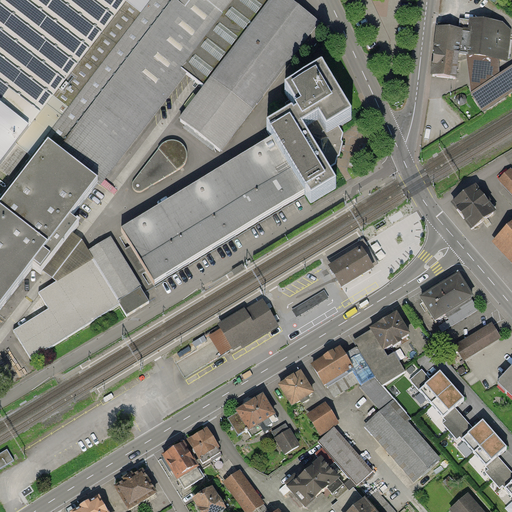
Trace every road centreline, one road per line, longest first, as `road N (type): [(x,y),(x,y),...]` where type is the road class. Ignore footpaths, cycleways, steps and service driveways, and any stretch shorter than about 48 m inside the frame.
road 1 (residential): [(0,403),(403,159)]
road 2 (residential): [(142,445),(405,285),(456,240)]
road 3 (tertiary): [(397,147),(329,0)]
road 4 (tertiary): [(397,147),(406,142),(414,111),(427,0)]
